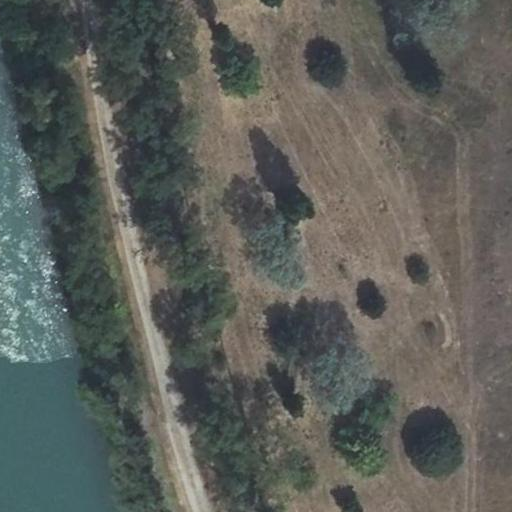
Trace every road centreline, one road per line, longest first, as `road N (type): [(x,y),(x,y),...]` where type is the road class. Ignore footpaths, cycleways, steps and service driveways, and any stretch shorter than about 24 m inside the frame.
road 1 (track): [(201,511),(123,207),(90,0)]
road 2 (track): [(477,511),(507,15)]
